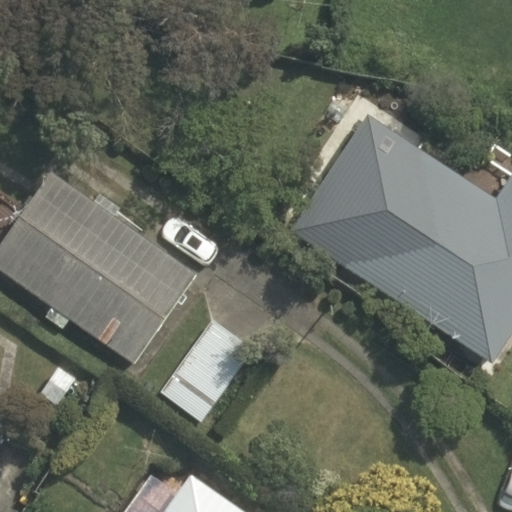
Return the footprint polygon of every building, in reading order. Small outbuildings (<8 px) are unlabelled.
[(491,365),(494,367),(511,338),(511,176),(496,202),(411,147),(334,265),(490,366),(491,365)] [(0,251),(0,274),(139,364),(199,271),(50,174),(0,251)] [(159,394),(202,425),(254,352),(211,322),(159,394)] [(55,410),(74,383),(57,370),(37,397),(55,410)] [(236,511),(189,479),(177,495),(151,477),(126,511),(236,511)]
